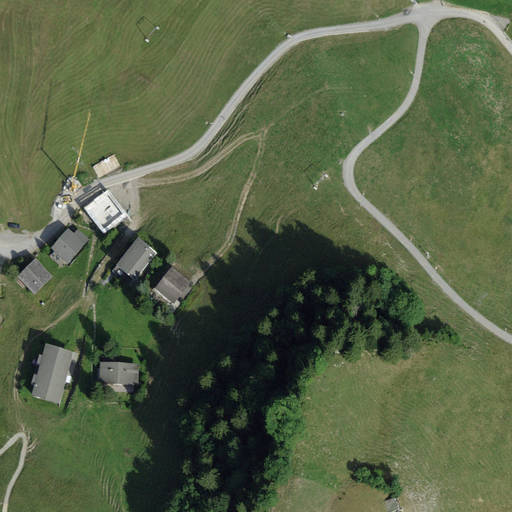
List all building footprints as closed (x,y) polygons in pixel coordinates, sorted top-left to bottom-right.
[(107,199),(90,212),(101,226),(103,225),(106,228),(110,225),(107,221),(118,213),(107,199)] [(68,233),(54,249),(68,261),(82,245),(81,245),(86,239),(78,232),(74,238),(68,233)] [(139,244),(121,267),(134,278),(153,255),(139,244)] [(32,270),(22,279),(34,292),(42,284),(50,277),(35,262),(29,267),(32,270)] [(173,272),(159,289),(174,301),(187,284),(173,272)] [(47,348),(34,396),(58,403),(63,382),(66,383),(68,376),(65,375),(71,355),(47,348)] [(101,383),(118,384),(119,366),(114,365),(115,357),(108,357),(107,365),(102,365),(101,383)] [(135,366),(119,366),(118,384),(135,385),(135,366)] [(389,511),(398,509),(394,498),(385,501),(388,511),(389,511)]
